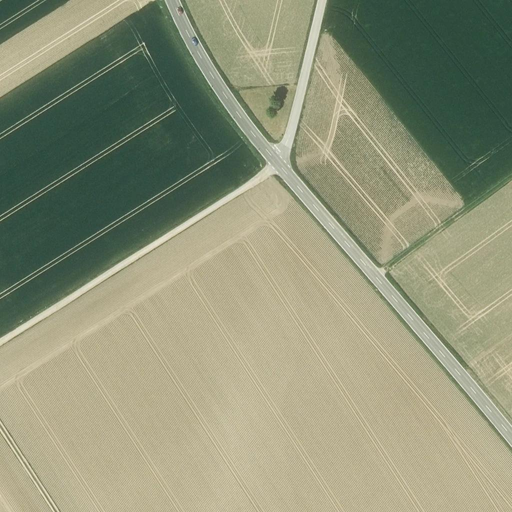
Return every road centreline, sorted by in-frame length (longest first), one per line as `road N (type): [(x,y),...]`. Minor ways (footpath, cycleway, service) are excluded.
road 1 (secondary): [(511,439),(277,164)]
road 2 (track): [(0,342),(277,164)]
road 3 (secondary): [(277,164),(208,71),(171,0)]
road 4 (unclassified): [(323,0),(277,164)]
road 5 (track): [(374,276),(511,177)]
